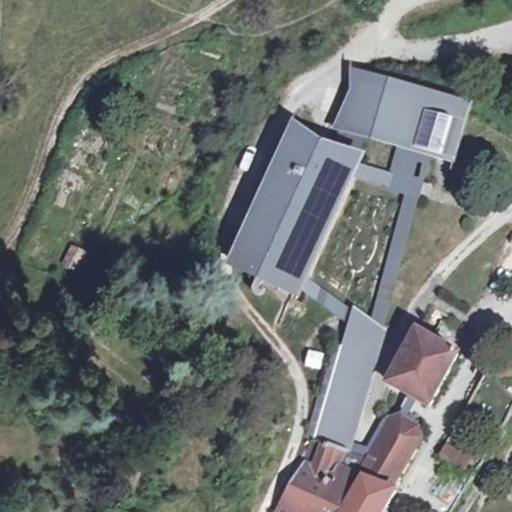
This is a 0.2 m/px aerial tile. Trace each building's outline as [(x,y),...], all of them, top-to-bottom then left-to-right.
[(472,102),(351,67),(351,90),(335,128),(345,131),(368,139),(398,148),(414,152),(429,159),(456,163),(472,102)] [(281,287),(340,146),(293,121),(228,262),(281,287)] [(303,278),(356,180),(360,165),(368,139),(345,131),(340,146),(281,287),(297,294),(303,278)] [(414,152),(398,148),(390,175),(383,190),(402,196),(414,152)] [(387,325),(429,159),(414,152),(402,196),(371,315),(387,325)] [(390,175),(360,165),(356,180),(383,190),(390,175)] [(79,274),(88,252),(70,245),(61,267),(79,274)] [(303,278),(297,294),(340,319),(346,305),(303,278)] [(353,310),(346,305),(340,319),(349,324),(353,310)] [(353,310),(349,324),(346,335),(381,351),(387,325),(371,315),(353,310)] [(459,352),(413,325),(384,381),(430,407),(459,352)] [(350,451),(381,351),(346,335),(316,435),(350,451)] [(319,374),(323,358),(307,355),(303,371),(319,374)] [(355,467),(394,488),(425,434),(386,411),(365,450),(355,467)] [(350,451),(316,435),(300,464),(272,511),(380,511),(394,488),(355,467),(365,450),(353,444),(350,451)] [(463,471),(473,457),(445,440),(436,453),(463,471)]
